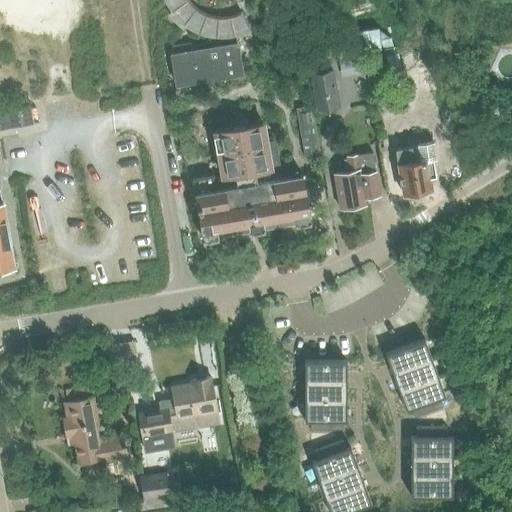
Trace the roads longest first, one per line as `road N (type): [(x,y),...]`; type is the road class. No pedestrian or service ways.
road 1 (residential): [(0,332),(311,275),(511,162)]
road 2 (track): [(133,0),(149,132)]
